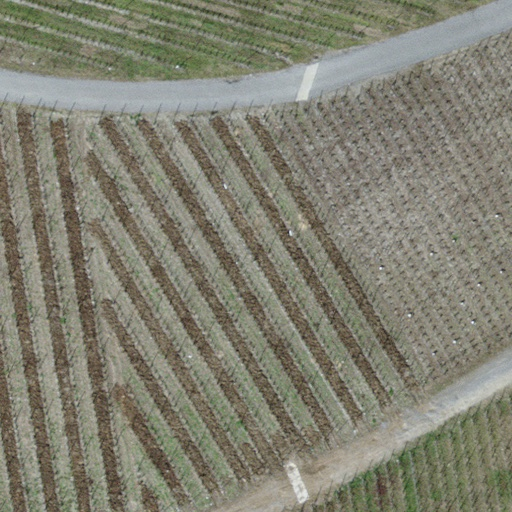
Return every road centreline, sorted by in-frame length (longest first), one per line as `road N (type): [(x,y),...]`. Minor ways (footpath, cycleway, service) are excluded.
road 1 (track): [(0,83),(157,98),(255,90),(325,79),(511,9)]
road 2 (track): [(244,511),(511,368)]
